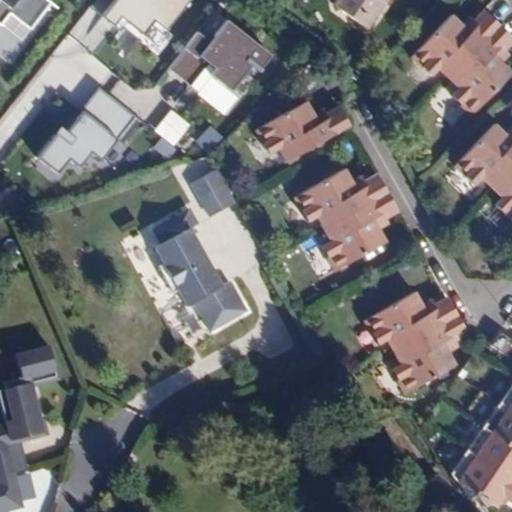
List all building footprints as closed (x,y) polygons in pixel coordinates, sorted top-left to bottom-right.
[(47,0),(0,0),(0,24),(12,9),(30,22),(47,0)] [(197,0),(196,0),(96,0),(90,9),(137,45),(148,30),(165,43),(197,0)] [(337,0),(334,5),(358,22),(370,6),(378,11),(385,0),(337,0)] [(366,27),(378,11),(370,6),(358,22),(366,27)] [(451,77),(502,25),(491,13),(475,28),(469,21),(464,24),(454,13),(414,54),(433,74),(440,67),(451,77)] [(511,76),(511,71),(505,64),(508,60),(500,52),(511,39),(511,34),(502,25),(451,77),(462,89),(456,96),(474,114),(511,76)] [(266,57),(219,26),(205,47),(190,37),(166,73),(190,89),(198,77),(224,94),(243,65),(255,73),(266,57)] [(279,72),(295,51),(278,37),(266,57),(279,72)] [(143,116),(100,84),(44,160),(65,176),(75,163),(84,170),(99,150),(111,159),(143,116)] [(287,159),(351,123),(342,108),(324,119),(319,108),(314,111),(307,98),(256,126),(269,150),(279,145),(287,159)] [(492,186),(511,165),(511,131),(509,129),(505,133),(496,124),(456,164),(474,182),(481,175),(492,186)] [(324,224),(388,189),(380,174),(361,184),(356,174),(351,177),(344,164),(294,192),(307,216),(316,211),(324,224)] [(511,219),(511,165),(492,186),(504,197),(497,205),(511,219)] [(185,180),(203,218),(230,204),(212,167),(185,180)] [(386,239),(379,227),(383,224),(378,214),(396,204),(388,189),(324,224),(331,239),(323,244),(336,267),(386,239)] [(198,223),(190,208),(154,228),(162,243),(156,246),(163,261),(158,264),(171,290),(177,287),(186,304),(193,300),(209,329),(245,309),(229,280),(221,284),(190,228),(198,223)] [(393,350),(457,314),(449,299),(431,309),(426,299),(420,302),(413,289),(363,317),(376,341),(385,336),(393,350)] [(455,364),(448,351),(453,349),(448,339),(466,329),(457,314),(393,350),(400,364),(392,368),(405,393),(455,364)] [(511,344),(511,338),(499,330),(489,342),(505,353),(511,344)] [(27,432),(47,430),(46,415),(42,415),(39,376),(16,378),(13,355),(0,356),(0,379),(4,379),(7,413),(0,413),(0,431),(6,431),(27,429),(27,432)] [(511,381),(498,401),(511,410),(511,381)] [(511,410),(498,401),(483,425),(511,444),(511,410)] [(511,444),(483,425),(466,450),(511,480),(511,444)] [(0,431),(0,465),(9,465),(6,431),(0,431)] [(511,480),(466,450),(449,474),(467,498),(476,492),(493,504),(498,497),(500,494),(509,497),(511,499),(511,480)] [(9,465),(0,465),(0,499),(12,498),(9,465)]
